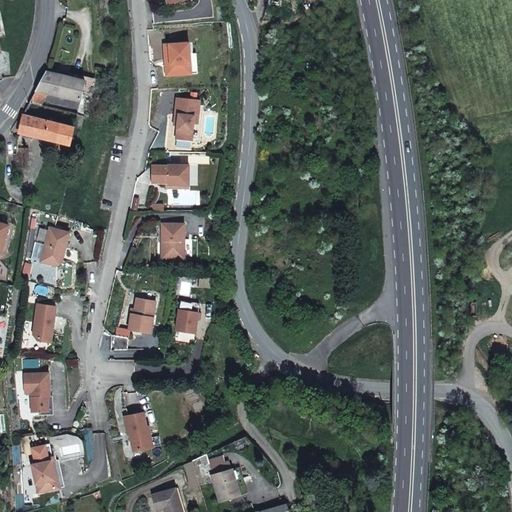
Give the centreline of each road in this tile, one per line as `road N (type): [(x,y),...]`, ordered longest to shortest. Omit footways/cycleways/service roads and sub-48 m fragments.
road 1 (trunk): [(419,511),(427,405),(419,205),(384,0)]
road 2 (trunk): [(369,0),(401,190),(400,511)]
road 3 (residential): [(137,0),(145,107),(94,332),(100,410)]
road 4 (tertiary): [(273,353),(239,296),(252,102),(250,35),(238,0)]
road 5 (tertiary): [(511,456),(504,431),(461,393),(340,384),(273,353)]
road 6 (residential): [(293,490),(245,416),(273,353)]
road 7 (unknown): [(245,416),(115,500)]
road 8 (residential): [(0,120),(31,68),(50,0)]
